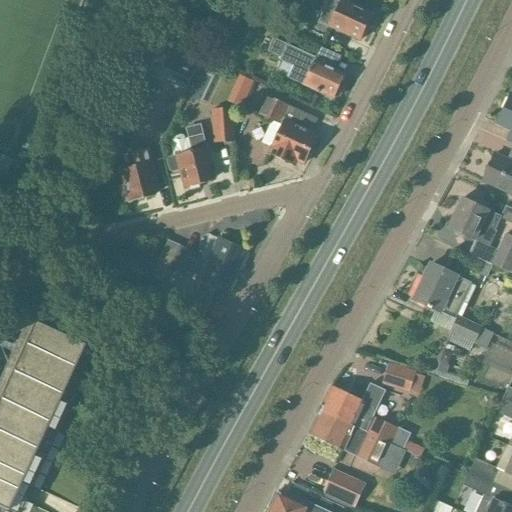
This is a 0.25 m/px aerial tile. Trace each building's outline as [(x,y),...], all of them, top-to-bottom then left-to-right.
[(223,3),(217,0),(197,0),(194,8),(216,18),(223,3)] [(340,2),(336,0),(330,0),(320,22),(329,26),(329,25),(362,40),(372,17),(373,16),(340,1),(340,2)] [(274,38),(268,51),(282,58),(281,61),(293,66),(288,77),(304,85),(336,99),(337,97),(341,96),(344,90),(342,86),(346,75),(336,71),(317,62),(318,59),(315,58),(274,38)] [(191,82),(203,57),(174,43),(162,68),(191,82)] [(511,95),(511,96),(498,125),(511,131),(511,95)] [(268,96),(260,115),(273,121),(263,144),(273,148),(270,153),(295,165),(297,160),(304,164),(311,149),(314,149),(316,148),(317,147),(318,145),(318,143),(318,141),(316,139),(317,136),(281,119),(287,104),(268,96)] [(237,142),(234,109),(212,110),(214,144),(237,142)] [(167,158),(165,161),(167,169),(170,171),(179,168),(184,188),(212,181),(208,165),(212,164),(204,135),(189,139),(186,140),(185,136),(183,135),(174,138),(173,140),(174,143),(170,144),(173,156),(167,158)] [(120,168),(125,186),(119,187),(122,202),(128,201),(129,202),(155,195),(152,180),(155,179),(150,160),(151,160),(148,149),(133,153),(136,166),(124,169),(123,168),(120,168)] [(511,160),(496,153),(483,181),(511,193),(511,160)] [(502,218),(462,200),(449,229),(477,241),(490,247),(497,233),(495,232),(502,218)] [(511,237),(506,234),(491,265),(511,275),(511,237)] [(246,251),(219,239),(207,266),(204,264),(195,284),(200,296),(212,301),(218,287),(228,292),(246,251)] [(180,245),(170,266),(186,274),(192,277),(198,263),(193,260),(197,252),(180,245)] [(472,284),(432,266),(415,302),(455,320),(472,284)] [(453,329),(451,332),(475,344),(475,345),(485,350),(493,332),(483,328),(459,317),(453,329)] [(0,506),(12,511),(22,511),(97,351),(31,320),(0,387),(0,506)] [(436,374),(435,377),(437,377),(462,385),(466,386),(468,379),(464,378),(447,373),(452,358),(460,359),(461,357),(462,350),(457,349),(447,346),(436,374)] [(417,372),(390,364),(383,386),(410,394),(417,372)] [(329,388),(318,410),(393,445),(393,446),(407,452),(407,451),(422,458),(426,450),(408,441),(411,435),(397,429),(373,418),(385,391),(371,385),(362,403),(335,391),(330,388),(329,388)] [(504,398),(503,401),(511,405),(511,390),(508,389),(504,398)] [(511,405),(503,401),(497,414),(511,420),(511,405)] [(393,445),(318,410),(308,433),(343,450),(344,447),(356,453),(354,456),(382,469),(393,446),(393,445)] [(471,473),(494,483),(499,470),(477,460),(471,473)] [(334,470),(323,494),(355,509),(366,485),(334,470)] [(494,483),(471,473),(465,485),(484,495),(488,496),(494,483)] [(484,496),(476,511),(511,511),(511,509),(498,503),(504,488),(494,483),(488,496),(484,495),(484,496)] [(271,511),(323,511),(309,505),(280,492),(278,496),(275,494),(270,504),(274,506),(271,511)]
